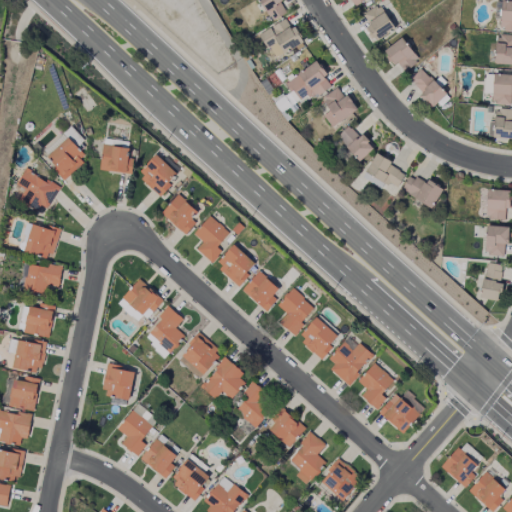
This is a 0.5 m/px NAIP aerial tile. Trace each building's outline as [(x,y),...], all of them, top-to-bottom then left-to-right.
[(288,12),(280,0),(258,0),(271,21),(288,12)] [(511,1),(502,1),(501,30),(511,30),(511,1)] [(376,40),(395,30),(381,4),(362,15),(376,40)] [(303,44),(295,26),(290,29),(286,20),(260,32),(272,59),(303,44)] [(511,35),(496,35),(495,64),(511,64),(511,35)] [(385,50),(402,74),(419,61),(402,38),(385,50)] [(329,85),(324,77),(327,75),(316,61),(286,83),(301,105),(329,85)] [(447,93),(420,68),(409,80),(422,93),(419,95),(433,108),(447,93)] [(511,104),(511,93),(511,92),(511,74),(493,74),(493,104),(511,104)] [(323,115),(332,128),(356,110),(339,86),(319,100),(327,112),(323,115)] [(511,109),(495,109),(494,122),(488,122),(488,137),(511,138),(511,109)] [(336,137),(359,162),(373,149),(350,124),(336,137)] [(69,137),(67,133),(46,149),(49,153),(69,137)] [(87,159),(69,138),(45,157),(63,179),(87,159)] [(129,147),(102,145),(100,171),(131,174),(132,158),(128,158),(129,147)] [(137,175),(159,196),(178,175),(156,154),(137,175)] [(397,188),(406,171),(374,155),(362,178),(382,189),(386,182),(397,188)] [(11,194),(38,209),(40,205),(47,209),(59,187),(25,169),(11,194)] [(428,179),(425,184),(410,175),(401,189),(431,209),(444,190),(428,179)] [(504,220),(505,209),(510,209),(511,190),(487,190),(486,219),(504,220)] [(191,220),(198,211),(176,194),(160,215),(186,234),(195,223),(191,220)] [(195,251),(213,263),(221,251),(217,249),(229,231),(207,216),(194,236),(202,242),(195,251)] [(59,231),(32,222),(23,251),(50,260),(59,231)] [(509,227),(486,226),(485,256),(504,256),(504,244),(508,244),(509,227)] [(256,265),(234,245),(215,265),(237,285),(256,265)] [(480,298),(500,301),(502,284),(500,283),(502,265),(485,263),(480,298)] [(62,266),(48,264),(47,268),(28,264),(23,291),(45,294),(47,285),(58,287),(62,266)] [(279,288),(258,271),(242,292),(266,312),(276,299),(273,296),(279,288)] [(117,305),(141,324),(162,298),(137,279),(117,305)] [(277,305),(287,314),(279,323),(292,335),(315,309),(292,288),(277,305)] [(47,338),(56,307),(39,303),(38,308),(30,306),(23,331),(47,338)] [(182,319),(169,308),(147,332),(169,353),(184,336),(175,328),(182,319)] [(317,358),(339,339),(319,317),(297,336),(317,358)] [(176,358),(198,379),(221,355),(199,334),(176,358)] [(45,343),(17,339),(13,368),(41,372),(45,343)] [(325,367),(348,386),(373,355),(358,343),(353,350),(344,343),(325,367)] [(229,400),(247,380),(225,359),(200,386),(214,399),(221,392),(229,400)] [(360,396),(376,410),(385,399),(380,394),(393,381),(374,363),(357,381),(366,390),(360,396)] [(129,400),(135,370),(107,365),(101,395),(129,400)] [(39,379),(24,376),(23,381),(13,379),(7,407),(33,412),(39,379)] [(235,411),(254,427),(275,402),(251,382),(242,393),(247,397),(235,411)] [(378,412),(401,434),(419,415),(395,394),(378,412)] [(151,426),(156,421),(138,404),(133,409),(151,426)] [(31,415),(0,410),(0,428),(0,429),(0,441),(19,445),(20,438),(27,439),(31,415)] [(136,457),(146,446),(140,441),(152,428),(132,410),(116,428),(126,438),(121,443),(136,457)] [(266,428),(288,448),(305,429),(283,410),(266,428)] [(312,479),(325,462),(316,456),(325,444),(309,432),(287,461),(312,479)] [(170,464),(176,456),(155,439),(140,459),(165,479),(174,467),(170,464)] [(478,461),(481,456),(464,445),(460,450),(478,461)] [(23,453),(0,448),(0,479),(17,483),(23,453)] [(477,465),(457,448),(440,468),(465,488),(475,476),(471,473),(477,465)] [(193,500),(210,478),(187,459),(169,481),(193,500)] [(357,475),(339,459),(319,481),(342,501),(358,483),(354,479),(357,475)] [(468,491),(490,511),(507,493),(485,472),(468,491)] [(202,511),(235,511),(246,493),(220,478),(201,511),(202,511)] [(10,486),(0,484),(0,506),(6,507),(10,486)]
